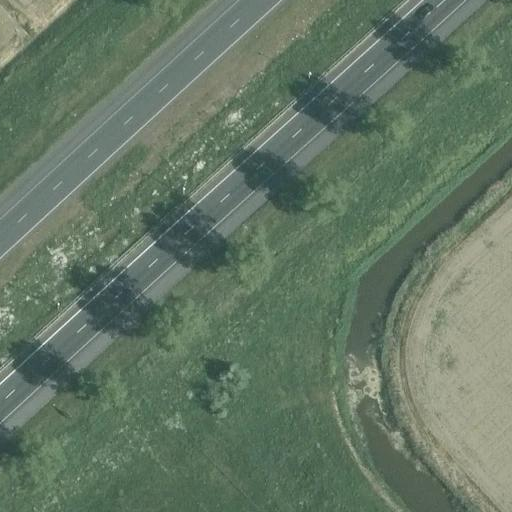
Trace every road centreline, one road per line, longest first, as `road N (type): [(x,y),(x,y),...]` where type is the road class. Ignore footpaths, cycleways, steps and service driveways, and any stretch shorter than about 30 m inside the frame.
road 1 (motorway): [(0,404),(441,0)]
road 2 (motorway): [(261,0),(0,240)]
